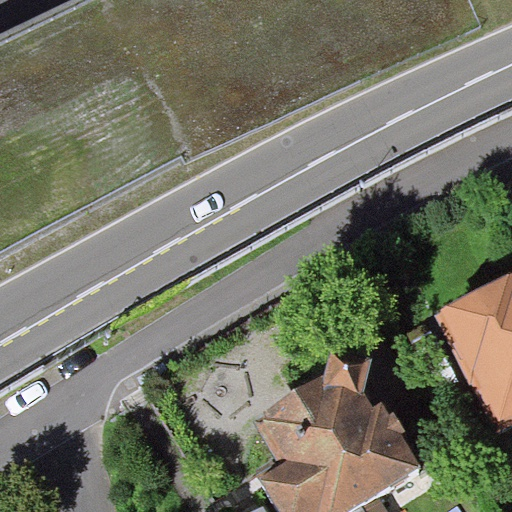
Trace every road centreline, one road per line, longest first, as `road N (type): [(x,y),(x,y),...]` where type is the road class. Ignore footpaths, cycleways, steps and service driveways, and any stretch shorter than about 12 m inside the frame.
road 1 (primary): [(0,338),(511,65)]
road 2 (residential): [(511,137),(358,218),(56,404)]
road 3 (motorway): [(0,139),(294,0)]
